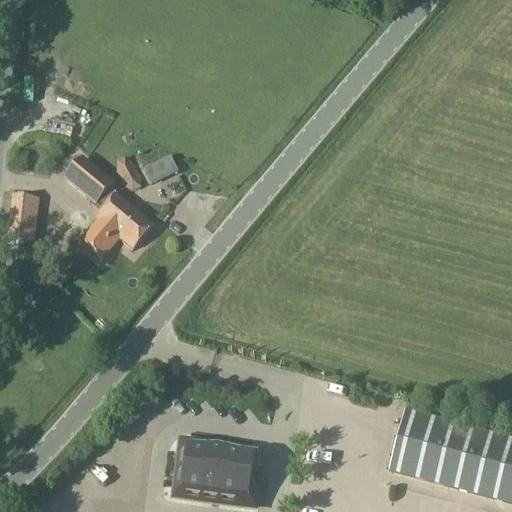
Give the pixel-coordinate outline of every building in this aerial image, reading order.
[(117,173),(119,178),(124,188),(133,193),(140,190),(140,181),(140,180),(132,166),(125,160),(117,164),(117,173)] [(97,222),(98,223),(81,243),(102,261),(119,241),(132,252),(152,227),(117,198),(112,204),(105,197),(113,187),(82,162),(66,181),(105,213),(97,222)] [(160,184),(161,183),(153,167),(144,172),(149,182),(151,188),(160,184)] [(187,209),(192,199),(178,193),(174,203),(187,209)] [(4,204),(5,226),(27,225),(26,203),(4,204)] [(166,234),(185,236),(186,218),(167,217),(166,234)] [(27,242),(23,241),(8,238),(3,267),(5,267),(4,276),(13,278),(14,269),(22,270),(27,242)] [(138,290),(145,281),(116,259),(109,267),(138,290)] [(511,511),(511,441),(441,421),(421,492),(493,511),(511,511)] [(174,499),(254,509),(259,467),(246,465),(248,449),(182,441),(174,499)]
